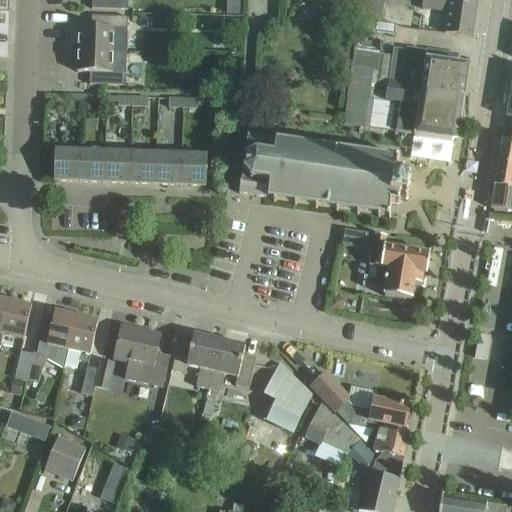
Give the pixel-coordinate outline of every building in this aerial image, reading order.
[(127,0),(92,0),(92,10),(127,11),(127,0)] [(231,0),(226,0),(226,17),(240,17),(240,0),(231,0)] [(359,0),(357,20),(381,23),(383,0),(359,0)] [(475,5),(438,0),(422,0),(421,11),(447,14),(444,36),(471,40),(475,5)] [(78,52),(126,53),(127,19),(92,18),(92,30),(78,29),(78,52)] [(239,21),(224,21),(224,38),(239,38),(239,21)] [(357,21),(354,40),(366,42),(367,39),(375,41),(376,34),(394,37),(396,27),(378,24),(357,21)] [(403,41),(419,40),(418,28),(402,28),(403,41)] [(391,60),(388,83),(401,85),(406,53),(393,51),(391,60)] [(126,53),(78,52),(77,74),(91,75),(90,86),(125,87),(126,53)] [(444,96),(463,99),(468,68),(456,67),(457,58),(427,54),(425,69),(421,94),(444,98),(444,96)] [(376,74),(374,91),(386,93),(388,83),(391,60),(379,58),(376,74)] [(217,60),(216,76),(228,76),(228,61),(217,60)] [(444,98),(421,94),(414,93),(415,87),(401,85),(388,83),(386,93),(385,104),(412,108),(414,99),(420,100),(414,139),(452,143),(457,139),(463,99),(444,96),(444,98)] [(83,107),(83,98),(67,97),(67,106),(83,107)] [(83,98),(83,107),(97,107),(97,98),(83,98)] [(132,108),(133,99),(119,98),(118,108),(132,108)] [(148,99),(133,99),(132,108),(147,109),(148,99)] [(182,109),(183,101),(168,100),(168,109),(182,109)] [(198,101),(183,101),(182,109),(198,110),(198,101)] [(402,128),(413,130),(415,114),(404,112),(402,128)] [(511,120),(506,119),(502,142),(511,143),(511,120)] [(318,208),(336,210),(336,213),(339,214),(339,211),(357,213),(357,216),(359,216),(359,214),(378,217),(378,219),(380,219),(381,217),(387,218),(389,220),(391,218),(389,216),(390,205),(398,206),(400,198),(403,198),(405,201),(408,198),(406,196),(408,185),(410,183),(408,181),(405,183),(402,182),(403,173),(396,172),(397,160),(399,159),(398,157),(395,159),(389,158),(389,155),(387,155),(387,158),(368,155),(368,152),(366,152),(366,155),(347,152),(347,149),(345,149),(345,151),(327,149),(327,146),(324,146),(324,148),(306,146),(306,143),(304,143),(303,145),(285,142),(285,140),(283,140),(283,142),(247,137),(243,160),(246,162),(244,172),(242,173),(238,199),(245,200),(246,197),(251,198),(250,203),(256,204),(257,198),(263,199),(262,202),(268,203),(269,200),(274,201),(274,204),(276,204),(276,201),(295,204),(295,207),(297,207),(298,205),(316,207),(315,210),(318,210),(318,208)] [(511,143),(502,142),(498,164),(511,166),(511,143)] [(80,184),(81,153),(55,152),(54,183),(80,184)] [(106,154),(81,153),(80,184),(105,185),(106,154)] [(131,155),(106,154),(105,185),(130,185),(131,155)] [(156,156),(131,155),(130,185),(155,186),(156,156)] [(156,156),(155,186),(180,187),(181,156),(156,156)] [(207,157),(181,156),(180,187),(206,188),(207,157)] [(511,166),(498,164),(494,188),(511,190),(511,166)] [(511,190),(494,188),(491,209),(511,212),(511,190)] [(346,232),(343,248),(367,252),(370,236),(346,232)] [(384,297),(411,302),(414,286),(421,287),(423,276),(427,277),(430,256),(385,249),(386,239),(375,237),(369,279),(365,279),(363,288),(385,292),(384,297)] [(331,299),(329,310),(339,312),(342,302),(331,299)] [(0,335),(3,336),(10,303),(0,300),(0,335)] [(32,308),(10,303),(3,336),(24,341),(32,308)] [(33,355),(27,382),(39,385),(45,358),(64,369),(65,369),(66,368),(77,319),(78,318),(55,313),(53,326),(43,325),(36,356),(33,355)] [(99,324),(78,318),(66,368),(77,370),(79,363),(88,365),(99,324)] [(156,356),(160,338),(122,329),(114,361),(129,364),(125,381),(162,390),(169,359),(156,356)] [(208,391),(220,342),(194,336),(193,345),(179,341),(172,372),(186,375),(188,368),(200,371),(196,388),(208,391)] [(245,348),(220,342),(208,391),(221,394),(225,376),(237,379),(236,387),(250,390),(257,360),(243,356),(245,348)] [(33,355),(21,353),(15,379),(27,382),(33,355)] [(114,365),(102,362),(100,371),(95,389),(108,392),(114,365)] [(313,399),(280,366),(265,396),(277,402),(267,421),(296,435),(313,399)] [(95,389),(100,371),(88,368),(81,396),(93,399),(95,389)] [(81,389),(84,375),(71,372),(68,385),(81,389)] [(326,376),(312,390),(348,427),(373,433),(377,424),(404,430),(406,424),(409,422),(411,412),(410,411),(409,410),(409,408),(374,401),(375,394),(351,390),(349,400),(326,376)] [(15,382),(12,395),(21,397),(24,384),(15,382)] [(26,400),(22,410),(32,414),(36,405),(26,400)] [(205,404),(203,416),(211,418),(214,406),(205,404)] [(321,408),(305,440),(316,445),(320,447),(322,448),(336,421),(322,407),(321,408)] [(83,432),(85,422),(79,421),(74,424),(72,430),(83,432)] [(35,424),(30,439),(44,444),(49,430),(35,424)] [(375,463),(373,470),(400,477),(409,438),(378,431),(376,443),(372,442),(371,447),(375,448),(374,453),(380,455),(379,458),(375,463)] [(135,444),(121,438),(116,450),(130,456),(135,444)] [(72,483),(85,452),(57,440),(44,472),(72,483)] [(166,440),(151,483),(171,490),(186,447),(166,440)] [(360,444),(349,455),(363,470),(361,479),(366,480),(358,511),(391,511),(399,480),(370,473),(371,470),(366,469),(376,459),(360,444)] [(43,447),(35,446),(34,456),(42,457),(43,447)] [(98,459),(93,470),(108,477),(113,466),(98,459)] [(114,465),(104,488),(118,494),(128,471),(114,465)] [(441,497),(439,511),(511,511),(511,508),(441,497)]
